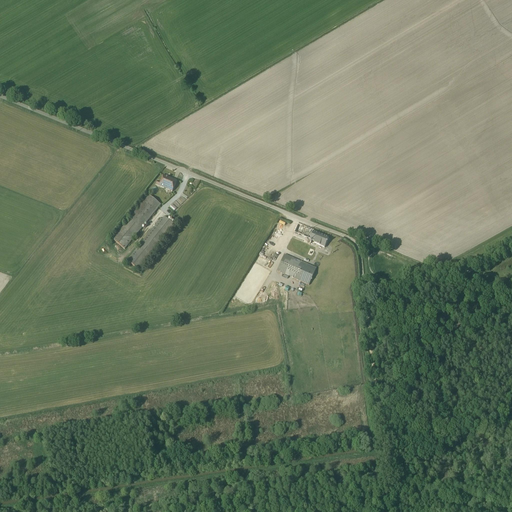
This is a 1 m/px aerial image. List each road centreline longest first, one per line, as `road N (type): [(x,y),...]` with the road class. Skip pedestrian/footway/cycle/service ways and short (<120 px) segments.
road 1 (unclassified): [(0,96),(352,240),(363,292)]
road 2 (track): [(511,245),(465,272),(363,292)]
road 3 (track): [(383,443),(363,292)]
